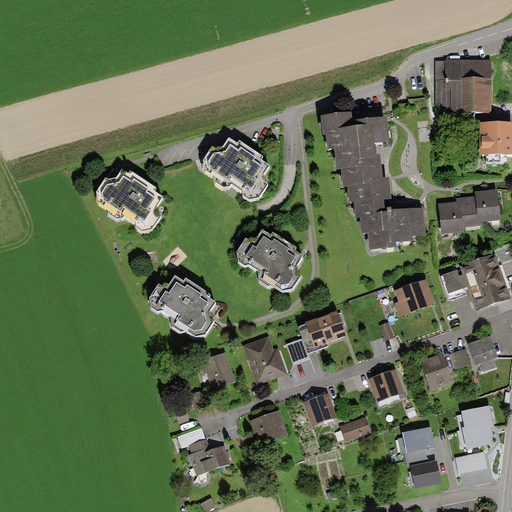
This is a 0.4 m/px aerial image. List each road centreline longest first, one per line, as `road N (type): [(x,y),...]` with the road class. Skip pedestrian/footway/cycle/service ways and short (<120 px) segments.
road 1 (residential): [(511,30),(427,53),(379,87),(167,149)]
road 2 (residential): [(511,317),(222,418)]
road 3 (residential): [(511,495),(463,495),(388,511)]
